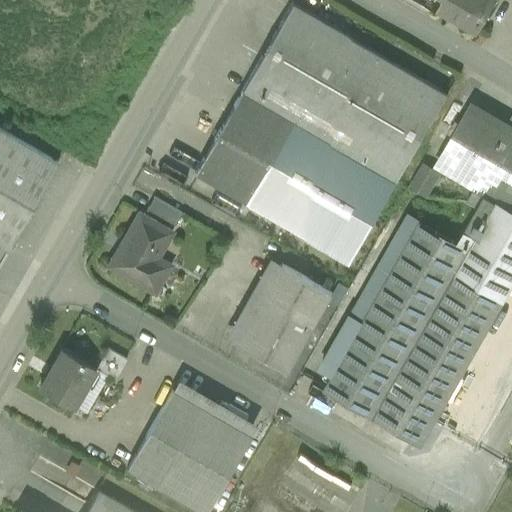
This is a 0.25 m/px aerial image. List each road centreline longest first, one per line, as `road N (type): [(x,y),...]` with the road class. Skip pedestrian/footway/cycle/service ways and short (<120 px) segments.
road 1 (unclassified): [(461,511),(45,271)]
road 2 (residential): [(45,271),(205,0)]
road 3 (unclassified): [(511,81),(368,0)]
